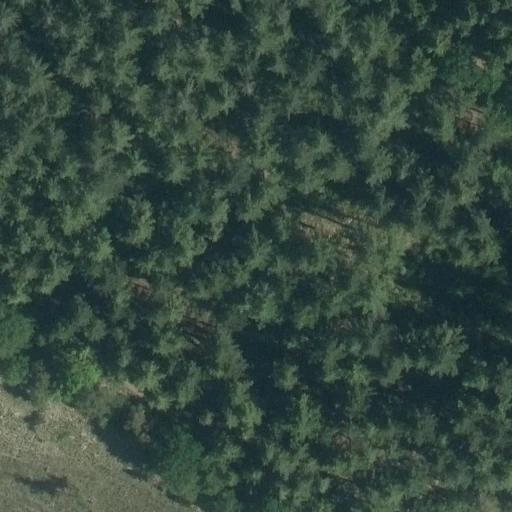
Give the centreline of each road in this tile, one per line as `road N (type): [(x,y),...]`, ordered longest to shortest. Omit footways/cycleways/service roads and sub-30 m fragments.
road 1 (track): [(0,290),(309,511)]
road 2 (track): [(385,511),(446,483),(511,465)]
